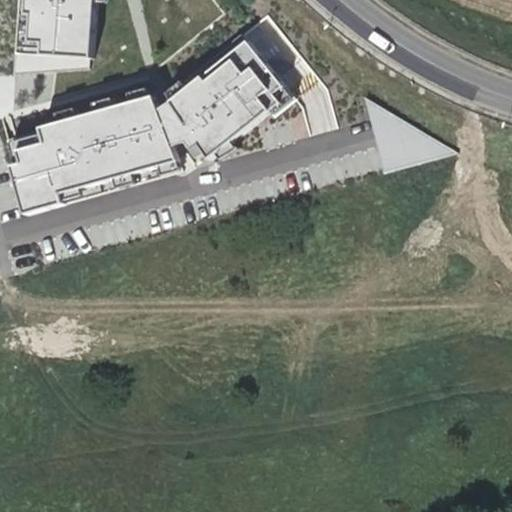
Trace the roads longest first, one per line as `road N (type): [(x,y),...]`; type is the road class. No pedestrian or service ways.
road 1 (residential): [(0,240),(350,140)]
road 2 (tertiary): [(342,0),(430,61),(511,98)]
